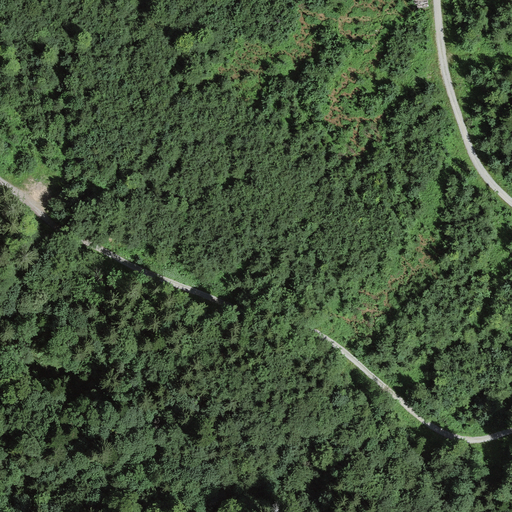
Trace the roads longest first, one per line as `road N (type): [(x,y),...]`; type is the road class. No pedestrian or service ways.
road 1 (track): [(511,432),(455,437),(418,417),(339,349),(128,263),(0,180)]
road 2 (track): [(436,0),(449,88),(470,155),(511,201)]
